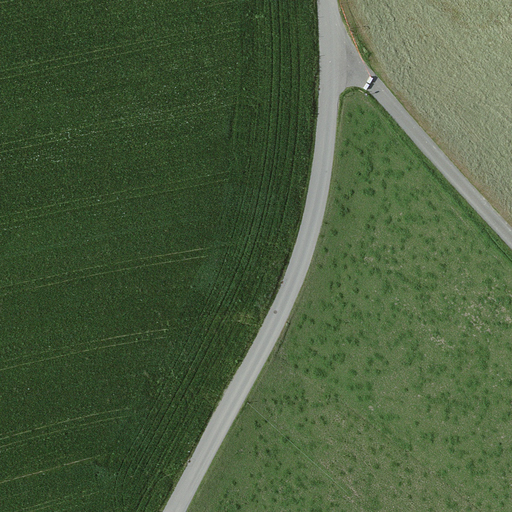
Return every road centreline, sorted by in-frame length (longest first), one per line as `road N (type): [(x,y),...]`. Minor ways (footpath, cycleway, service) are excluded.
road 1 (unclassified): [(331,61),(317,198),(294,276),(175,511)]
road 2 (unclassified): [(511,239),(369,82),(331,61)]
